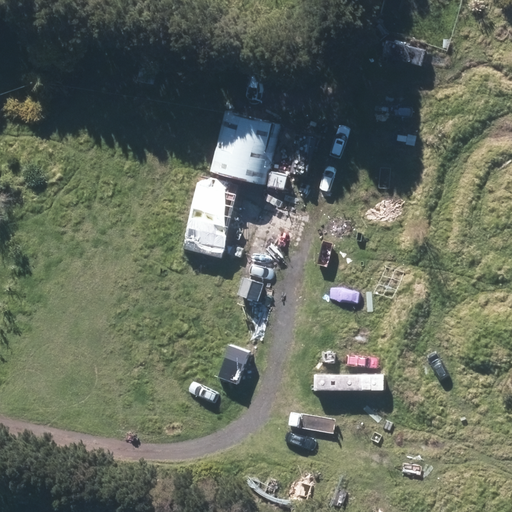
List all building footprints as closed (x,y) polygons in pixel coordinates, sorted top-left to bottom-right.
[(511,0),(390,0),(380,38),(472,62),(488,0),(511,0),(511,15),(499,67),(511,70),(511,0)] [(127,37),(123,50),(150,56),(153,43),(127,37)] [(138,83),(155,87),(162,62),(145,58),(138,83)] [(212,173),(270,186),(284,127),(226,113),(212,173)] [(375,216),(350,211),(346,230),(371,235),(375,216)] [(60,267),(33,264),(31,283),(58,286),(60,267)]
